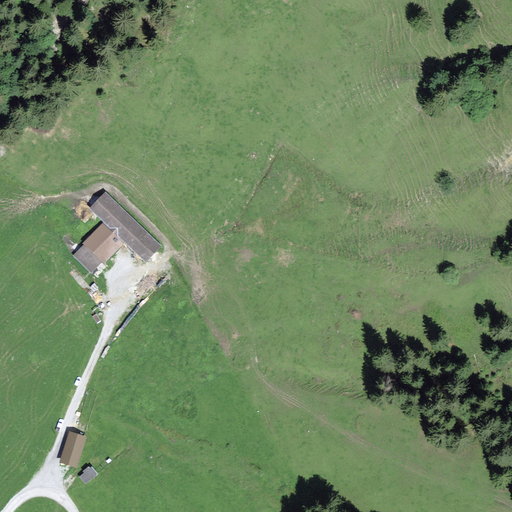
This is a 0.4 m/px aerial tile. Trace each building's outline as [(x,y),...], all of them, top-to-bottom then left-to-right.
[(160,245),(107,194),(93,209),(106,222),(74,254),(93,272),(124,240),(145,260),(152,253),(160,245)] [(60,461),(78,466),(88,435),(70,429),(60,461)] [(45,467),(54,454),(49,451),(40,463),(45,467)] [(38,482),(43,467),(37,465),(32,480),(38,482)] [(79,473),(85,482),(98,474),(92,465),(79,473)]
